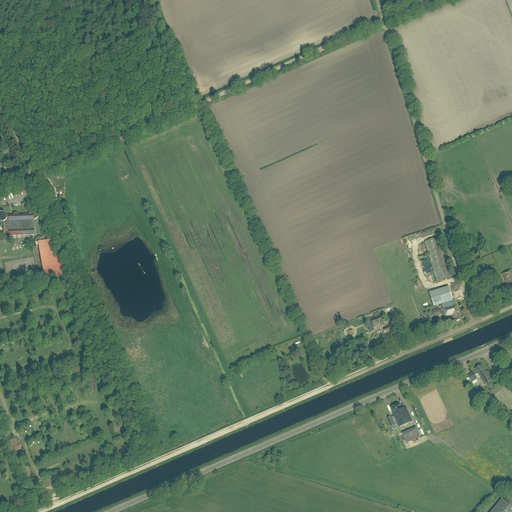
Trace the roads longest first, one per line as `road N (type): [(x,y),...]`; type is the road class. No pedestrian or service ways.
road 1 (track): [(0,100),(32,176),(438,0)]
road 2 (tertiary): [(111,511),(484,352)]
road 3 (track): [(43,511),(399,356)]
road 4 (unclassified): [(474,323),(377,0)]
